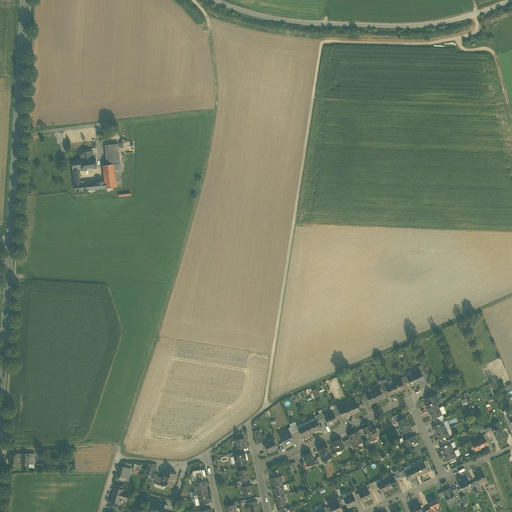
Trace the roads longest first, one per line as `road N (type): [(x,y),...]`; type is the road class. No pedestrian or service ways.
road 1 (track): [(511,296),(265,408),(320,40)]
road 2 (track): [(193,0),(212,38),(210,145),(120,445),(4,452)]
road 3 (residential): [(258,466),(404,400),(443,478)]
road 4 (primary): [(9,240),(23,0)]
road 5 (track): [(320,40),(456,37),(477,27),(474,0)]
road 6 (primary): [(0,411),(9,240)]
road 7 (track): [(96,125),(215,108)]
